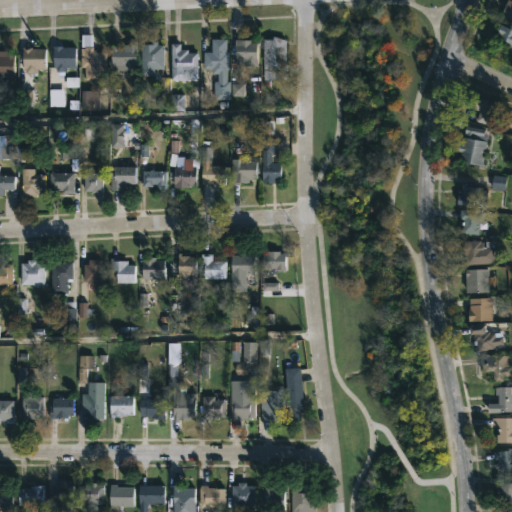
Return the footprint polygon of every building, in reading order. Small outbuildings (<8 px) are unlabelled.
[(510,0),(511,0),(511,19),(500,14),(507,0),(510,1),(510,0)] [(500,25),(511,30),(511,50),(498,44),(502,33),(497,31),(500,25)] [(103,51),(102,72),(99,72),(99,80),(84,80),(84,66),(79,66),(80,34),(91,34),(92,49),(95,49),(95,51),(103,51)] [(285,80),(263,80),(263,40),(274,36),(284,40),(285,80)] [(226,39),(225,52),(227,52),(226,82),(228,82),(228,100),(213,100),(213,82),(216,82),(216,74),(210,74),(210,69),(202,69),(202,52),(210,52),(211,39),(226,39)] [(250,40),(250,42),(256,43),(256,66),(243,66),(243,60),(234,59),(234,40),(250,40)] [(156,42),(156,45),(162,45),(162,69),(152,70),(152,77),(141,77),(141,56),(140,56),(140,45),(148,45),(148,42),(156,42)] [(196,53),(195,81),(169,80),(170,44),(179,44),(179,50),(186,50),(186,53),(196,53)] [(135,45),(135,71),(110,70),(110,60),(107,60),(107,49),(109,49),(109,46),(118,46),(118,48),(122,48),(123,45),(135,45)] [(61,46),(61,47),(74,48),(74,68),(65,68),(65,72),(54,72),(54,68),(51,68),(51,46),(61,46)] [(30,47),(30,49),(43,49),(44,70),(35,70),(35,73),(24,73),(24,70),(19,70),(19,48),(30,47)] [(0,51),(13,51),(13,79),(0,77),(0,51)] [(99,93),(83,93),(83,107),(99,107),(99,93)] [(471,94),(491,102),(492,100),(502,103),(499,111),(496,110),(493,119),(489,117),(486,125),(474,120),(478,110),(467,106),(471,94)] [(483,134),(482,137),(473,135),(472,139),(486,142),(481,167),(458,163),(460,152),(456,152),(457,144),(461,145),(463,137),(464,138),(465,134),(463,133),(464,126),(484,129),(483,134)] [(271,155),(271,163),(279,163),(279,181),(274,181),(274,184),(260,182),(260,139),(276,140),(275,155),(271,155)] [(238,159),(238,161),(255,161),(255,179),(247,179),(247,183),(239,183),(239,185),(229,185),(230,159),(238,159)] [(223,166),(222,185),(219,185),(219,187),(212,187),(212,184),(201,183),(201,166),(223,166)] [(113,191),(109,191),(109,167),(134,167),(133,184),(121,184),(121,191),(113,191)] [(173,188),(173,168),(195,168),(195,184),(184,184),(184,188),(173,188)] [(152,170),(152,171),(165,172),(165,190),(154,190),(154,185),(151,185),(151,187),(141,187),(141,171),(148,171),(148,170),(152,170)] [(100,172),(100,174),(105,174),(105,181),(101,181),(101,194),(82,192),(82,173),(97,173),(97,172),(100,172)] [(29,173),(29,175),(44,175),(43,195),(34,195),(34,197),(20,196),(21,175),(29,173)] [(49,194),(48,194),(48,173),(73,173),(73,194),(49,194)] [(3,196),(0,196),(0,177),(13,177),(13,189),(3,189),(3,196)] [(481,188),(481,191),(485,191),(484,197),(479,197),(479,203),(472,202),(472,207),(456,205),(456,195),(460,195),(460,194),(457,194),(457,189),(460,189),(460,183),(471,184),(471,188),(481,188)] [(483,213),(482,222),(477,221),(476,227),(478,227),(477,235),(460,233),(461,223),(463,223),(463,220),(459,220),(460,210),(483,213)] [(474,240),(474,241),(479,241),(479,243),(481,243),(482,249),(484,248),(484,241),(490,241),(493,263),(464,266),(461,242),(471,241),(471,240),(474,240)] [(278,250),(278,252),(284,252),(284,269),(261,267),(261,253),(267,253),(267,250),(278,250)] [(254,251),(253,273),(229,273),(230,254),(242,255),(242,251),(254,251)] [(195,256),(194,274),(176,274),(176,252),(182,252),(182,254),(186,254),(186,255),(195,256)] [(211,253),(211,259),(225,260),(225,278),(202,277),(202,266),(200,266),(200,253),(211,253)] [(155,256),(154,259),(164,259),(163,278),(148,278),(148,282),(144,282),(144,277),(140,277),(140,262),(143,262),(143,258),(146,258),(146,256),(155,256)] [(118,257),(118,259),(127,259),(127,263),(134,263),(133,282),(116,282),(116,271),(109,271),(109,257),(118,257)] [(34,258),(34,261),(44,262),(43,283),(20,283),(20,261),(26,262),(26,258),(34,258)] [(100,258),(100,269),(104,269),(104,278),(100,278),(100,290),(91,290),(91,281),(82,281),(82,263),(87,263),(87,258),(100,258)] [(67,293),(51,293),(51,264),(59,264),(59,261),(62,261),(62,260),(72,260),(72,278),(71,281),(67,281),(67,293)] [(0,263),(11,263),(11,284),(0,284),(0,263)] [(488,292),(464,292),(463,268),(487,268),(488,292)] [(491,322),(468,322),(468,299),(491,298),(491,322)] [(484,325),(485,332),(488,332),(488,334),(493,333),(494,338),(502,336),(503,345),(493,346),(493,349),(477,352),(476,346),(473,347),(473,339),(472,340),(471,335),(468,336),(467,328),(484,325)] [(238,343),(242,343),(242,341),(256,342),(255,363),(245,363),(247,368),(246,372),(240,375),(235,373),(233,368),(235,364),(241,361),(241,348),(238,348),(238,361),(229,360),(230,340),(238,341),(238,343)] [(511,355),(511,377),(502,377),(502,382),(493,382),(492,372),(481,372),(481,367),(479,367),(479,356),(511,355)] [(300,419),(287,420),(283,367),(299,366),(303,412),(299,412),(300,419)] [(84,421),(80,421),(80,394),(86,394),(86,383),(90,383),(90,380),(103,381),(103,418),(87,418),(87,421),(84,421)] [(500,413),(487,414),(487,405),(495,404),(495,387),(511,387),(511,403),(511,404),(511,413),(500,413)] [(266,418),(261,418),(260,402),(261,401),(261,393),(264,393),(264,389),(282,388),(283,414),(276,415),(276,417),(266,418)] [(188,389),(188,392),(193,392),(193,416),(171,418),(172,391),(188,389)] [(34,391),(34,395),(42,395),(42,415),(36,415),(36,418),(20,418),(21,391),(34,391)] [(247,392),(247,398),(254,398),(254,416),(241,416),(241,419),(229,418),(229,399),(231,399),(231,392),(247,392)] [(116,418),(109,418),(109,395),(132,395),(132,414),(116,415),(116,418)] [(213,395),(213,398),(224,399),(224,416),(217,416),(217,418),(200,417),(200,395),(213,395)] [(60,396),(71,397),(71,415),(67,415),(67,417),(48,418),(48,405),(51,405),(51,397),(60,396)] [(0,398),(12,399),(11,418),(0,418),(0,398)] [(148,398),(163,399),(163,417),(138,416),(138,399),(148,398)] [(511,416),(511,441),(496,441),(498,424),(491,424),(492,416),(511,416)] [(511,446),(511,469),(497,471),(497,468),(495,468),(495,462),(496,462),(496,459),(493,459),(492,449),(511,446)] [(511,479),(511,504),(505,504),(505,501),(497,501),(498,493),(494,491),(494,482),(509,482),(509,479),(511,479)] [(69,502),(69,511),(60,511),(60,506),(55,506),(55,503),(47,503),(47,486),(53,486),(53,480),(71,480),(72,502),(69,502)] [(245,481),(245,485),(254,485),(254,505),(230,505),(230,484),(236,484),(236,481),(245,481)] [(96,484),(102,484),(102,502),(94,502),(94,509),(77,509),(78,484),(89,484),(89,482),(96,482),(96,484)] [(163,485),(162,504),(146,503),(146,511),(138,511),(138,483),(163,485)] [(0,505),(0,484),(10,484),(10,505),(0,505)] [(42,504),(16,504),(16,488),(42,484),(42,504)] [(116,484),(116,486),(132,486),(131,505),(120,505),(120,511),(109,511),(109,484),(116,484)] [(224,487),(223,506),(198,505),(199,485),(207,485),(206,487),(224,487)] [(301,511),(290,511),(290,485),(314,485),(314,511),(301,511)] [(172,511),(172,487),(193,487),(192,511),(172,511)] [(287,489),(263,489),(263,511),(287,511),(287,489)]
